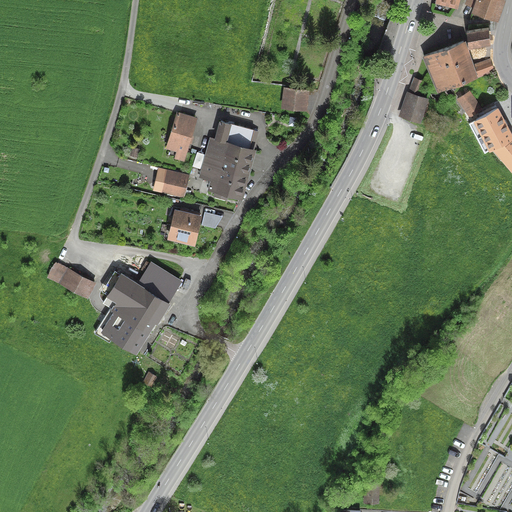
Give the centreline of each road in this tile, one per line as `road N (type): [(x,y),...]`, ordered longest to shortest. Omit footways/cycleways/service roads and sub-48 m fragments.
road 1 (residential): [(354,0),(307,134),(246,206),(184,321),(245,357)]
road 2 (secondary): [(415,0),(382,113),(245,357)]
road 3 (secondary): [(245,357),(149,511)]
road 4 (residential): [(511,374),(472,443),(449,511)]
